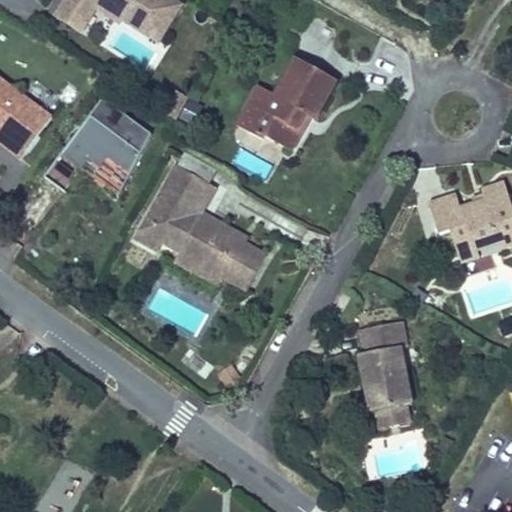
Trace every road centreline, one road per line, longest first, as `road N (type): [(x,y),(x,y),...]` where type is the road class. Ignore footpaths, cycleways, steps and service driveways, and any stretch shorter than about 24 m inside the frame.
road 1 (residential): [(456,110),(392,154),(230,455)]
road 2 (residential): [(0,288),(230,455)]
